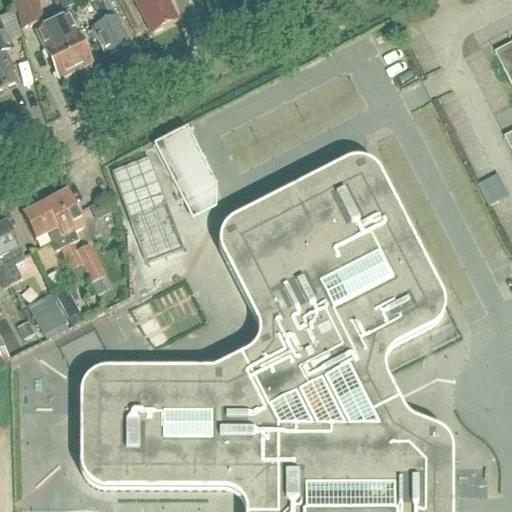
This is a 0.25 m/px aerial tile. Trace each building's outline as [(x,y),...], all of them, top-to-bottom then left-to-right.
[(44,27),(35,0),(10,0),(22,34),(44,27)] [(58,0),(62,12),(76,7),(73,0),(58,0)] [(165,0),(132,0),(151,38),(178,25),(165,0)] [(106,61),(129,50),(115,22),(110,24),(100,3),(94,6),(97,11),(87,15),(95,32),(92,33),(106,61)] [(74,37),(67,21),(52,29),(75,77),(92,69),(76,37),(74,37)] [(0,96),(17,88),(0,53),(0,51),(9,47),(0,28),(0,96)] [(52,29),(35,37),(43,53),(42,53),(58,86),(75,77),(52,29)] [(511,48),(495,57),(511,89),(511,138),(505,142),(511,155),(511,48)] [(215,190),(186,133),(152,150),(182,207),(215,190)] [(257,336),(257,340),(256,344),(255,348),(253,352),(251,355),(248,357),(245,360),(214,375),(213,376),(209,377),(207,377),(105,377),(100,377),(96,378),(91,381),(87,384),(84,387),(82,391),(80,395),(79,399),(78,403),(78,470),(79,475),(80,479),(81,483),(84,487),(87,490),(91,493),(95,495),(100,497),(105,497),(221,497),(225,497),(229,498),(232,500),(235,502),(238,505),(241,508),(242,511),(450,511),(451,459),(450,455),(449,450),(447,446),(444,442),(441,439),(437,436),(433,434),(414,427),(410,425),(407,423),(404,420),(402,417),(385,384),(384,379),(383,375),(383,370),(384,366),(386,362),(389,358),(392,355),(396,353),(428,337),(432,334),(435,331),(438,328),(440,324),(442,320),(442,315),(442,310),(442,306),(440,301),(379,181),(377,177),(374,174),(370,171),(366,169),(362,167),(357,167),(352,167),(347,168),(343,170),(232,226),(229,228),(226,230),(223,233),(221,236),(219,240),(218,244),(217,248),(217,252),(218,257),(220,261),(254,329),(256,332),(257,336)] [(490,210),(491,210),(509,201),(498,180),(479,189),(490,210)] [(67,197),(45,209),(62,244),(68,241),(73,249),(79,246),(75,237),(84,232),(67,197)] [(60,254),(61,255),(73,249),(68,241),(62,244),(45,209),(22,220),(35,245),(46,239),(55,257),(60,254)] [(150,244),(165,240),(158,217),(144,221),(150,244)] [(26,266),(20,254),(7,229),(0,232),(0,270),(2,275),(8,271),(13,280),(1,286),(5,294),(23,285),(16,271),(26,266)] [(88,281),(87,281),(91,289),(106,282),(89,250),(77,257),(73,249),(61,255),(72,276),(72,275),(82,271),(88,281)] [(2,275),(0,270),(0,284),(1,286),(13,280),(8,271),(2,275)] [(69,326),(81,319),(66,291),(54,297),(69,326)] [(98,301),(82,309),(89,322),(105,314),(98,301)] [(42,340),(66,327),(55,306),(31,319),(42,340)] [(0,367),(10,362),(0,343),(0,367)]
